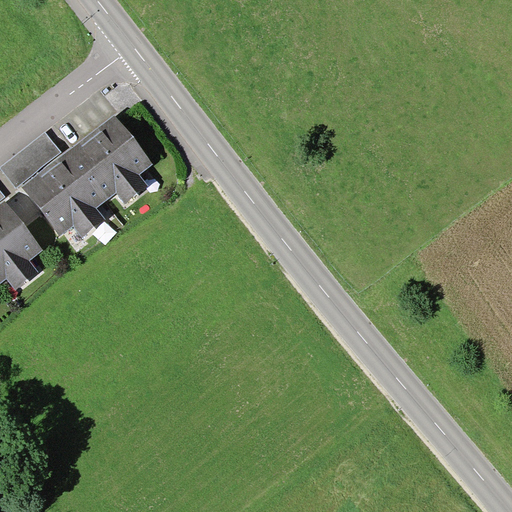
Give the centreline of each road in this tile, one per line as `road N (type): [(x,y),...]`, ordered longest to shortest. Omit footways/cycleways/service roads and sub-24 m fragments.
road 1 (secondary): [(509,511),(133,46)]
road 2 (residential): [(133,46),(0,146)]
